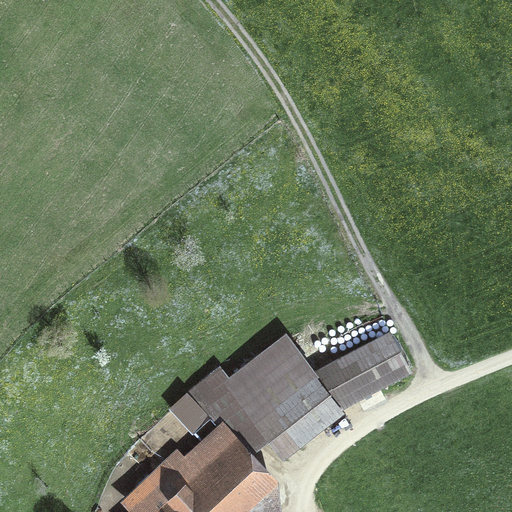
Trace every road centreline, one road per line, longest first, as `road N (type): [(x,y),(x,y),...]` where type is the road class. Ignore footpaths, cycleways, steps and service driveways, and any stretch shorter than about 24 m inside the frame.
road 1 (track): [(212,0),(287,93),(432,391)]
road 2 (track): [(302,511),(320,463),(357,431),(511,360)]
